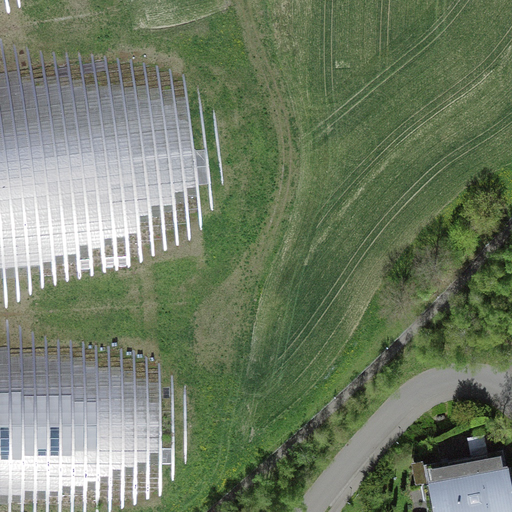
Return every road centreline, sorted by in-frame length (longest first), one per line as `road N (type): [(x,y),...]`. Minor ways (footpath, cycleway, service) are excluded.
road 1 (track): [(247,0),(283,117),(283,191),(239,284),(226,353)]
road 2 (residential): [(309,511),(379,426),(424,388),(478,377),(511,389)]
